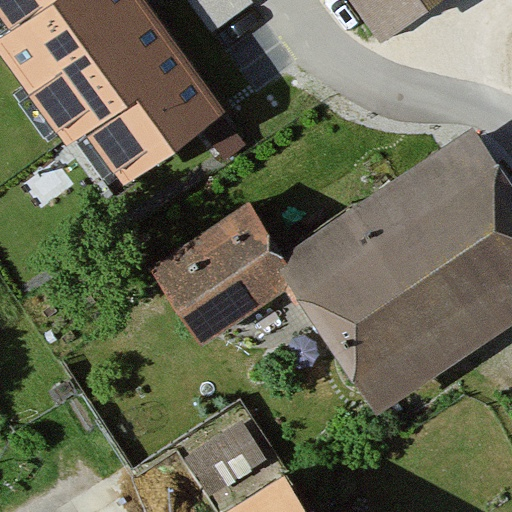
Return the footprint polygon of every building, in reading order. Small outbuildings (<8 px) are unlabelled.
[(224,99),(154,0),(0,0),(0,29),(25,65),(7,77),(50,139),(65,128),(103,183),(224,99)] [(201,0),(214,17),(238,0),(201,0)] [(360,0),(384,33),(429,0),(360,0)] [(251,187),(157,249),(211,330),(294,275),(374,397),(511,305),(511,165),(479,115),(288,241),(251,187)] [(321,511),(289,461),(208,511),(321,511)]
